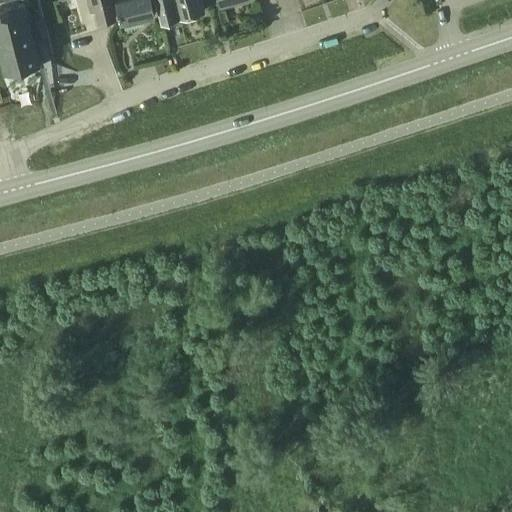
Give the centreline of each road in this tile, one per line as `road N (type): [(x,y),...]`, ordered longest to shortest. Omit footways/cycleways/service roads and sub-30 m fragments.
road 1 (tertiary): [(0,195),(235,131),(511,39)]
road 2 (residential): [(0,173),(3,158),(167,80),(370,15)]
